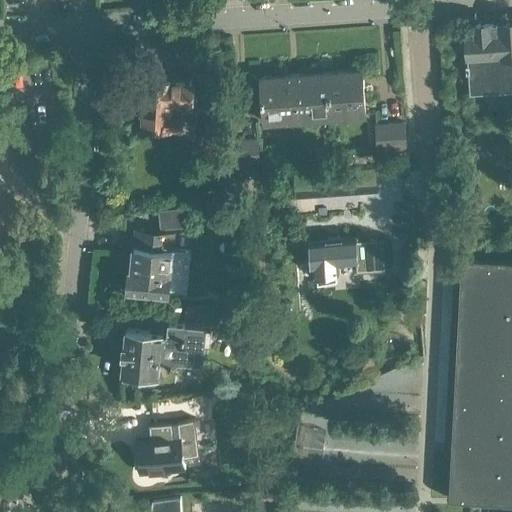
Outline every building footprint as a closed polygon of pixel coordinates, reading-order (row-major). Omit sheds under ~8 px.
[(477,33),(467,33),(468,35),(469,47),(472,93),(511,90),(511,20),(476,23),(477,33)] [(363,69),(329,71),(332,116),(366,113),(363,69)] [(147,98),(145,120),(196,123),(198,96),(193,96),(194,78),(185,78),(185,71),(166,70),(165,74),(156,73),(152,75),(147,75),(147,80),(143,80),(142,98),(147,98)] [(332,116),(329,71),(262,77),(265,121),(332,116)] [(392,148),(407,147),(405,122),(391,123),(392,148)] [(392,148),(391,123),(377,124),(379,149),(392,148)] [(209,124),(204,191),(219,192),(221,155),(225,155),(226,143),(222,143),(223,125),(209,124)] [(258,138),(245,139),(247,164),(260,163),(258,138)] [(247,164),(245,139),(230,140),(231,165),(247,164)] [(408,165),(408,164),(407,152),(396,153),(397,166),(408,165)] [(378,191),(377,169),(294,175),(296,197),(378,191)] [(206,205),(160,210),(162,228),(186,225),(185,219),(207,216),(206,205)] [(130,288),(129,297),(148,299),(149,289),(170,292),(169,294),(186,295),(190,260),(174,258),(175,249),(174,249),(175,233),(137,229),(135,246),(134,246),(132,269),(130,268),(128,288),(130,288)] [(311,240),(313,265),(317,264),(319,282),(339,281),(337,263),(357,261),(358,272),(388,270),(386,237),(384,238),(384,242),(371,243),(371,239),(358,240),(357,237),(311,240)] [(511,258),(463,256),(450,498),(511,500),(511,258)] [(185,322),(161,319),(160,332),(127,329),(126,345),(125,345),(124,354),(125,354),(124,370),(123,379),(141,381),(142,371),(162,374),(167,369),(168,360),(175,361),(178,358),(182,358),(203,360),(204,345),(209,345),(211,332),(206,332),(206,325),(239,328),(241,302),(221,301),(187,306),(185,322)] [(195,449),(191,417),(154,422),(156,437),(139,439),(142,471),(186,465),(184,450),(195,449)] [(236,491),(236,500),(258,500),(258,508),(282,509),(282,501),(285,501),(285,492),(236,491)] [(182,511),(182,497),(182,496),(181,496),(154,499),(152,511),(182,511)]
